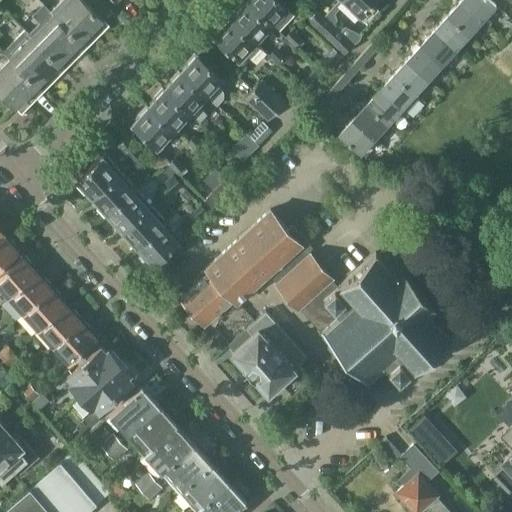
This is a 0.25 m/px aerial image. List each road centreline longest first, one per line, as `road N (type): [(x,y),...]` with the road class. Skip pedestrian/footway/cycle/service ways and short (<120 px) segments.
road 1 (residential): [(316,511),(20,176)]
road 2 (residential): [(20,176),(187,0)]
